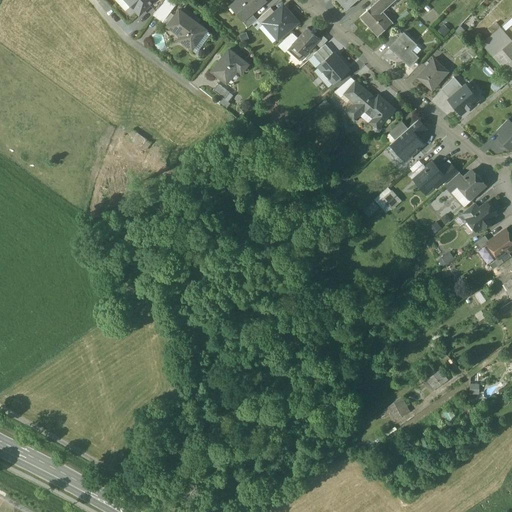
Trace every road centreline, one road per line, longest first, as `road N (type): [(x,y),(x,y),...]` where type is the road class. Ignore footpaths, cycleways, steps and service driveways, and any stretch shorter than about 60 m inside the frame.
road 1 (residential): [(294,0),(496,173)]
road 2 (track): [(172,511),(0,408)]
road 3 (primary): [(133,511),(0,437)]
road 4 (primary): [(0,453),(112,511)]
